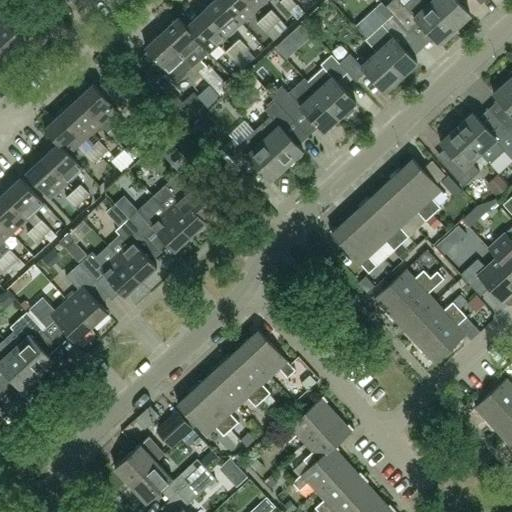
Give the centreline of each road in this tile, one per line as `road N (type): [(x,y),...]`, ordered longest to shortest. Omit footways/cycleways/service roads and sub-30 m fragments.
road 1 (residential): [(248,284),(278,236),(511,23)]
road 2 (residential): [(67,510),(75,454),(90,435),(248,284)]
road 3 (residential): [(383,432),(248,284)]
road 4 (residential): [(383,432),(498,329),(511,328)]
road 5 (residential): [(0,119),(18,120),(82,62),(87,0)]
